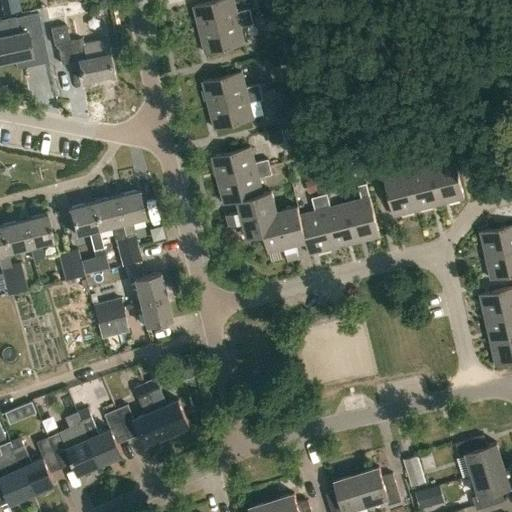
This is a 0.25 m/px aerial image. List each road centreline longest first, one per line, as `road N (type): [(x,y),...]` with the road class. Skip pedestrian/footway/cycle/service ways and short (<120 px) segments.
road 1 (residential): [(440,250),(207,310)]
road 2 (residential): [(243,449),(474,394)]
road 3 (residential): [(207,310),(160,130)]
road 4 (residential): [(160,130),(114,137),(0,113)]
road 5 (residential): [(474,394),(440,250)]
road 6 (residential): [(109,511),(243,449)]
road 7 (residential): [(243,449),(207,310)]
road 8 (residential): [(160,130),(131,0)]
